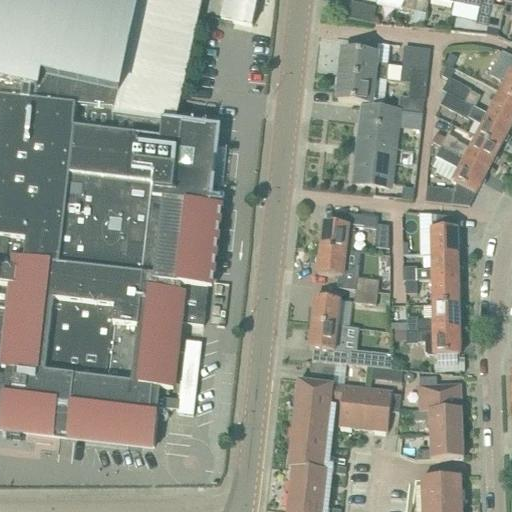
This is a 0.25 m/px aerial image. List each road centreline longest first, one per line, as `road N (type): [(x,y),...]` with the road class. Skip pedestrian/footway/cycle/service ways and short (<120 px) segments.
road 1 (tertiary): [(243,511),(303,0)]
road 2 (residential): [(499,511),(497,281),(511,231)]
road 3 (unclassified): [(0,505),(243,511)]
